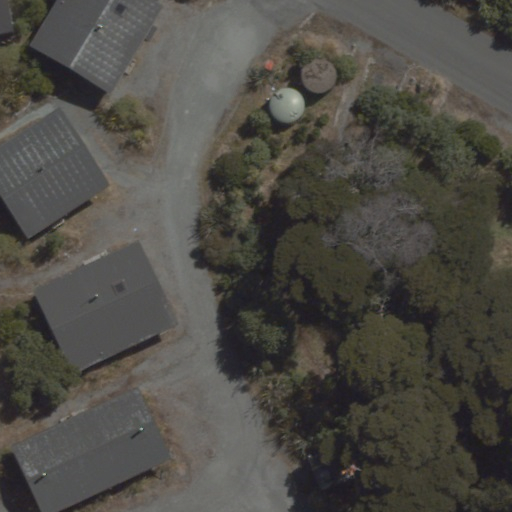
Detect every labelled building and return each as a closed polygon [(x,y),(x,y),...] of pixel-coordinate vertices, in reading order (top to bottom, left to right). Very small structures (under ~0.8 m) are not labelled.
[(0,0),(0,33),(14,31),(8,0),(0,0)] [(56,0),(29,45),(111,95),(165,6),(154,0),(56,0)] [(0,196),(28,239),(111,186),(60,107),(0,145),(0,196)] [(180,324),(139,239),(33,290),(73,375),(180,324)] [(11,445),(42,511),(55,511),(172,458),(138,386),(11,445)]
